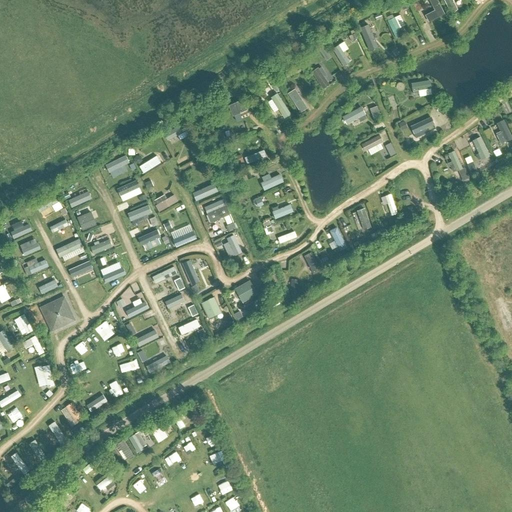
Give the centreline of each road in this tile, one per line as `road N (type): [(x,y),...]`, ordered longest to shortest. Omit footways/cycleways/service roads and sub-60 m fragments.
road 1 (unclassified): [(16,511),(96,438),(511,190)]
road 2 (track): [(424,169),(409,163),(323,222),(309,215),(281,140),(348,81),(452,38),(491,0)]
road 3 (track): [(211,251),(187,250),(125,282),(61,343),(62,391),(0,449)]
road 4 (track): [(323,222),(290,254),(226,281),(172,167)]
